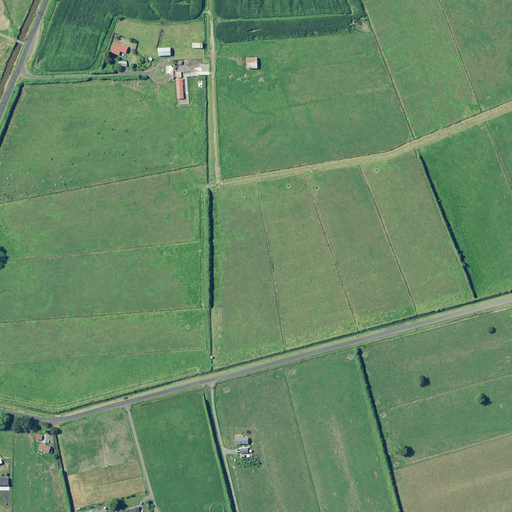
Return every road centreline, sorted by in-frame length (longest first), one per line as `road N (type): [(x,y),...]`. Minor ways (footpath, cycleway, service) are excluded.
road 1 (unclassified): [(511,298),(64,419),(0,410)]
road 2 (tertiary): [(47,0),(0,116)]
